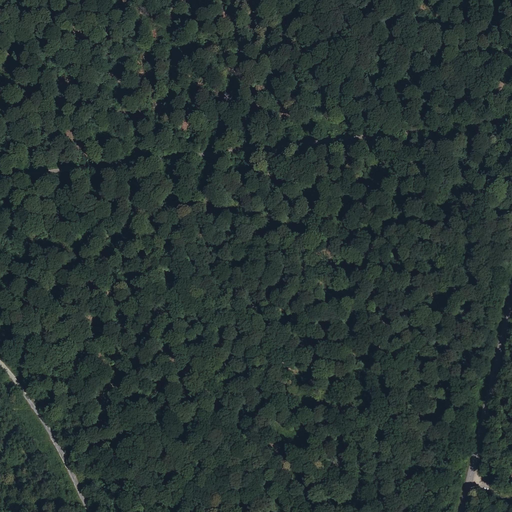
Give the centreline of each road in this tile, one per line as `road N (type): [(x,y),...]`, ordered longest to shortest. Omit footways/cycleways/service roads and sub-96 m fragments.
road 1 (track): [(0,178),(511,120)]
road 2 (tertiary): [(462,511),(511,299)]
road 3 (track): [(87,511),(43,420),(0,362)]
